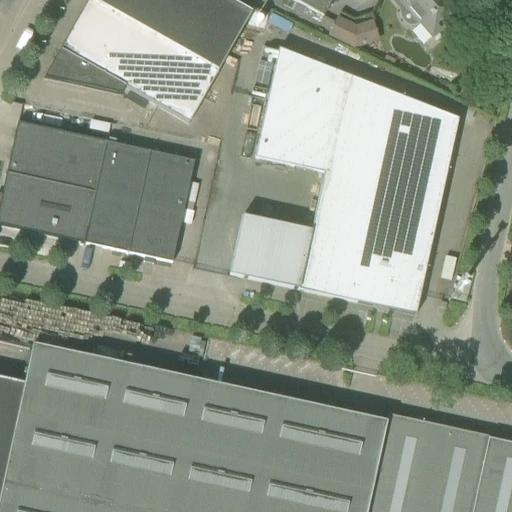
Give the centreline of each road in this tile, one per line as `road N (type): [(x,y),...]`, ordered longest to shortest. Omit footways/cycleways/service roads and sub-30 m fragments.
road 1 (unclassified): [(475,366),(0,265)]
road 2 (unclassified): [(475,366),(511,186)]
